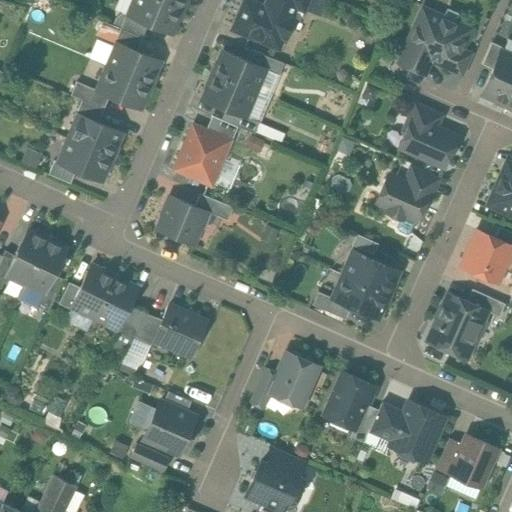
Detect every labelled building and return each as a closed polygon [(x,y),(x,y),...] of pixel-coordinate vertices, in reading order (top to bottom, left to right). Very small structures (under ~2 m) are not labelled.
[(181,9),(159,0),(136,0),(130,15),(130,16),(148,24),(170,33),(181,9)] [(159,0),(181,9),(184,0),(159,0)] [(296,5),(285,0),(267,0),(265,7),(247,0),(245,0),(233,28),(275,46),(280,34),(286,37),(294,19),(291,18),(296,6),(296,5)] [(307,0),(285,0),(296,5),(296,6),(303,9),(307,0)] [(469,29),(423,9),(400,62),(423,73),(430,57),(452,67),(460,48),(469,29)] [(148,24),(130,16),(130,15),(126,14),(121,28),(143,37),(148,24)] [(143,37),(121,28),(115,42),(118,43),(119,43),(137,50),(143,37)] [(503,47),(492,42),(482,64),(493,68),(500,52),(501,52),(503,47)] [(137,50),(119,43),(118,43),(108,67),(149,84),(159,60),(137,50)] [(460,48),(452,67),(450,70),(462,75),(471,53),(460,48)] [(284,63),(251,49),(246,60),(265,68),(264,68),(279,74),(284,63)] [(246,60),(224,51),(214,75),(254,92),(264,68),(265,68),(246,60)] [(511,56),(501,52),(500,52),(493,68),(482,92),(506,102),(511,89),(511,56)] [(149,84),(108,67),(99,90),(98,91),(109,95),(139,108),(149,84)] [(254,92),(214,75),(204,99),(226,108),(244,116),(245,115),(254,92)] [(99,90),(76,81),(71,95),(82,99),(104,109),(109,95),(98,91),(99,90)] [(104,109),(82,99),(76,113),(79,115),(80,114),(98,122),(104,109)] [(441,115),(415,104),(410,116),(435,128),(441,115)] [(244,116),(226,108),(221,119),(238,126),(254,133),(259,121),(245,115),(244,116)] [(98,122),(80,114),(79,115),(70,138),(110,156),(120,132),(98,122)] [(221,119),(212,115),(206,130),(230,140),(231,141),(238,126),(221,119)] [(435,128),(410,116),(404,130),(405,134),(400,145),(444,164),(456,137),(435,128)] [(206,130),(193,124),(174,169),(211,184),(230,140),(206,130)] [(110,156),(70,138),(60,162),(59,162),(76,169),(100,180),(110,156)] [(76,169),(59,162),(60,162),(54,160),(48,173),(70,183),(76,169)] [(511,163),(510,163),(505,176),(501,174),(488,203),(511,213),(511,163)] [(437,179),(412,168),(405,182),(428,193),(427,195),(430,196),(437,179)] [(405,182),(388,175),(376,202),(387,207),(386,211),(401,217),(397,226),(399,230),(407,234),(411,232),(427,195),(428,193),(405,182)] [(234,207),(200,193),(195,206),(208,211),(228,220),(234,207)] [(195,206),(172,196),(158,229),(192,243),(199,227),(201,228),(208,211),(195,206)] [(511,231),(499,226),(495,237),(511,244),(511,231)] [(16,255),(6,274),(7,275),(20,281),(22,277),(27,280),(48,235),(37,229),(35,233),(28,229),(16,255)] [(511,244),(495,237),(478,230),(474,238),(473,237),(465,255),(467,256),(462,266),(496,281),(503,265),(505,266),(511,249),(511,244)] [(48,235),(27,280),(31,282),(29,285),(43,292),(53,273),(65,247),(59,244),(60,241),(48,235)] [(2,255),(0,259),(0,287),(1,288),(7,275),(6,274),(16,255),(5,250),(2,255)] [(398,270),(354,251),(344,274),(387,294),(398,270)] [(114,276),(90,265),(80,286),(71,305),(94,316),(114,276)] [(43,292),(37,305),(48,311),(63,278),(53,273),(43,292)] [(387,294),(344,274),(333,298),(351,306),(377,317),(387,294)] [(114,276),(94,316),(117,327),(118,327),(130,303),(137,288),(114,276)] [(43,292),(29,285),(31,282),(27,280),(18,298),(36,307),(37,305),(43,292)] [(69,281),(58,303),(70,308),(71,305),(80,286),(69,281)] [(505,303),(472,288),(467,301),(486,309),(499,315),(505,303)] [(333,298),(318,291),(313,304),(346,319),(351,306),(333,298)] [(467,301),(449,293),(428,341),(465,357),(486,309),(467,301)] [(130,303),(118,327),(117,327),(115,331),(133,339),(134,337),(146,313),(147,311),(130,303)] [(206,320),(169,304),(162,319),(153,339),(190,355),(206,320)] [(162,319),(146,313),(134,337),(151,344),(153,339),(162,319)] [(278,373),(269,392),(270,392),(301,405),(318,365),(287,351),(278,373)] [(266,368),(251,401),(263,407),(270,392),(269,392),(278,373),(266,368)] [(373,385),(342,371),(323,414),(354,427),(354,428),(365,403),(373,385)] [(195,416),(159,400),(143,438),(178,453),(184,440),(189,443),(194,430),(189,428),(195,416)] [(445,416),(408,400),(391,438),(389,444),(396,447),(398,452),(413,459),(418,457),(426,460),(445,416)] [(378,409),(365,403),(354,428),(354,427),(350,436),(364,442),(370,428),(378,409)] [(378,409),(370,428),(391,438),(403,413),(381,403),(378,409)] [(497,448),(467,434),(450,472),(480,485),(497,448)] [(169,457),(136,442),(130,457),(163,471),(169,457)] [(304,460),(274,447),(267,464),(296,476),(304,460)] [(267,464),(260,461),(246,494),(276,507),(295,499),(303,479),(296,476),(267,464)] [(76,485),(53,474),(49,482),(72,493),(76,485)] [(55,500),(48,511),(62,511),(72,493),(49,482),(44,494),(55,500)] [(34,511),(19,511),(48,511),(55,500),(44,494),(34,511)] [(0,503),(0,511),(19,511),(2,503),(1,504),(0,503)]
